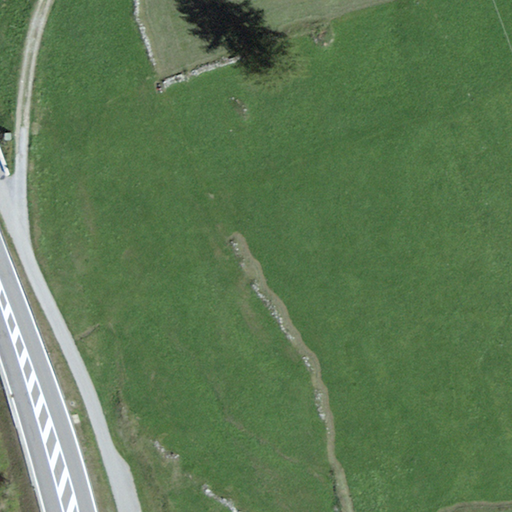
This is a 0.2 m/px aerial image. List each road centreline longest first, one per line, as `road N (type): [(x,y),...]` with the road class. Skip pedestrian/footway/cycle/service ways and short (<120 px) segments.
road 1 (unclassified): [(124,511),(103,422),(0,185)]
road 2 (primary): [(0,292),(72,511)]
road 3 (track): [(14,218),(34,44),(51,0)]
